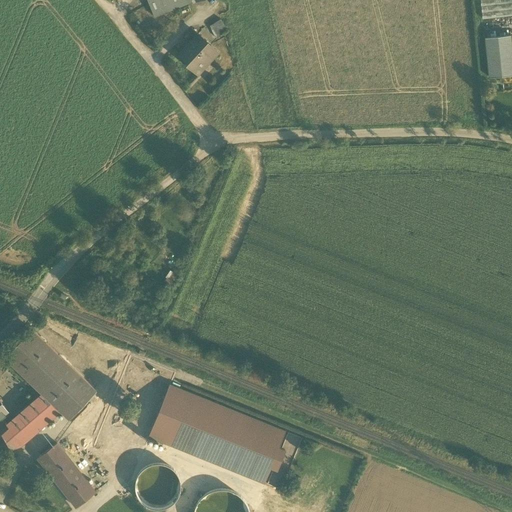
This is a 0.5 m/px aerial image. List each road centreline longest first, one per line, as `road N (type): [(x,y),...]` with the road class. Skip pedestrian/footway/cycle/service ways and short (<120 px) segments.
road 1 (track): [(508,511),(197,384)]
road 2 (residential): [(511,139),(430,131),(216,142)]
road 3 (residential): [(216,142),(65,263),(0,338)]
road 4 (unclassified): [(103,0),(216,142)]
